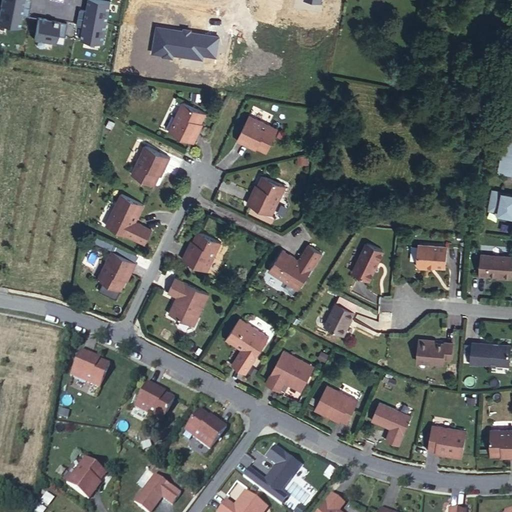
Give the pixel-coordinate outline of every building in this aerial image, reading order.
[(79,9),(78,17),(106,22),(110,1),(103,0),(87,0),(86,10),(79,9)] [(27,15),(28,7),(0,1),(0,22),(19,26),(21,14),(27,15)] [(67,23),(37,17),(33,38),(56,43),(57,36),(64,37),(67,23)] [(78,17),(76,24),(83,26),(80,38),(102,43),(106,22),(78,17)] [(168,130),(193,142),(199,130),(197,129),(205,112),(182,101),(168,130)] [(278,127),(249,113),(236,138),(248,144),(249,142),(267,151),(278,127)] [(511,127),(505,126),(496,171),(511,174),(511,168),(511,127)] [(145,144),(131,173),(154,184),(163,167),(164,167),(170,156),(145,144)] [(247,202),(272,214),(286,185),(263,174),(255,191),(253,190),(247,202)] [(488,208),(498,210),(497,213),(511,216),(511,194),(501,192),(501,191),(492,189),(488,208)] [(121,192),(106,223),(145,242),(152,228),(135,220),(143,203),(121,192)] [(182,258),(206,270),(220,241),(197,230),(189,247),(187,247),(182,258)] [(352,270),(369,278),(383,249),(366,241),(352,270)] [(269,269),(298,288),(322,252),(308,243),(298,259),(282,248),(269,269)] [(420,244),(418,265),(420,267),(428,268),(428,266),(446,267),(448,246),(420,244)] [(136,260),(111,248),(97,276),(121,288),(129,270),(131,271),(136,260)] [(511,256),(482,254),(481,274),(511,277),(511,256)] [(174,277),(167,291),(176,296),(168,312),(189,323),(196,308),(200,310),(208,293),(174,277)] [(324,324),(342,333),(354,310),(336,301),(324,324)] [(200,310),(196,308),(189,323),(193,325),(200,310)] [(240,316),(226,337),(242,348),(232,363),(245,372),(269,336),(240,316)] [(451,358),(452,342),(444,341),(444,343),(434,342),(434,339),(422,338),(419,340),(417,360),(443,363),(444,357),(451,358)] [(473,341),(471,363),(479,364),(479,362),(510,365),(511,345),(473,341)] [(80,349),(70,374),(99,387),(109,363),(92,356),(92,354),(80,349)] [(283,349),(265,382),(280,390),(285,381),(301,390),(313,369),(298,361),(299,357),(283,349)] [(299,357),(298,361),(313,369),(314,365),(299,357)] [(146,382),(133,406),(162,421),(174,398),(157,389),(158,388),(146,382)] [(327,383),(314,408),(328,415),(329,413),(347,422),(358,400),(327,383)] [(379,401),(371,419),(391,427),(386,439),(400,445),(412,415),(379,401)] [(199,409),(184,430),(186,431),(192,436),(210,449),(226,428),(216,420),(215,421),(199,409)] [(432,424),(428,449),(448,453),(447,455),(462,457),(467,431),(432,424)] [(511,429),(490,430),(491,455),(510,455),(510,457),(511,457),(511,429)] [(192,436),(186,431),(183,435),(189,440),(192,436)] [(275,465),(263,482),(279,493),(300,465),(274,446),(265,457),(275,465)] [(84,456),(65,482),(87,499),(95,489),(94,488),(105,472),(84,456)] [(155,474),(133,502),(146,511),(150,511),(161,497),(171,505),(180,494),(155,474)] [(226,500),(216,511),(258,511),(264,505),(245,491),(234,506),(226,500)] [(331,493),(317,511),(339,511),(338,511),(344,503),(331,493)] [(49,507),(54,498),(48,494),(43,503),(49,507)]
